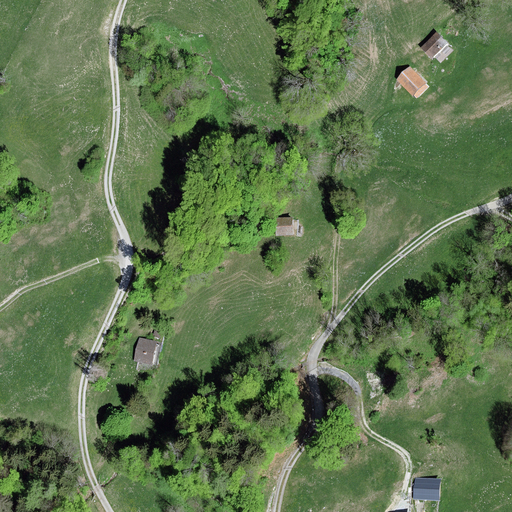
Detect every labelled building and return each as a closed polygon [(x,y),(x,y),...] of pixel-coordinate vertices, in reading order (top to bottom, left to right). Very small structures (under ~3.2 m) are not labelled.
[(437,32),(421,47),(432,59),(449,44),(437,32)] [(410,67),(397,79),(416,99),(429,86),(410,67)] [(296,218),(277,218),(277,236),(296,236),(296,218)] [(159,343),(141,339),(136,363),(154,366),(159,343)] [(441,482),(417,480),(415,498),(440,500),(441,482)]
